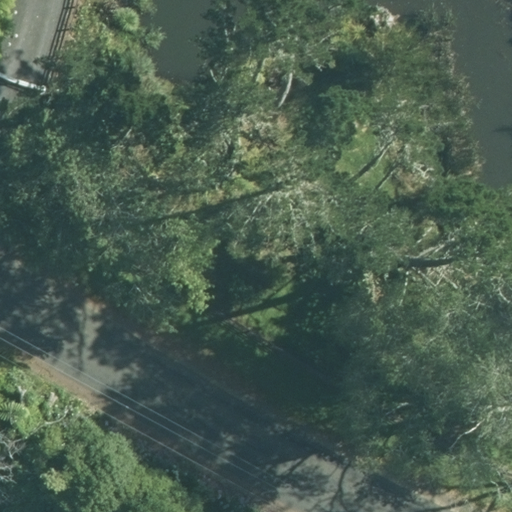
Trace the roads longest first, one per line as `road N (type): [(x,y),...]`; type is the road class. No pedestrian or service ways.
road 1 (unclassified): [(0,267),(229,414),(403,511)]
road 2 (unknown): [(0,150),(52,0)]
